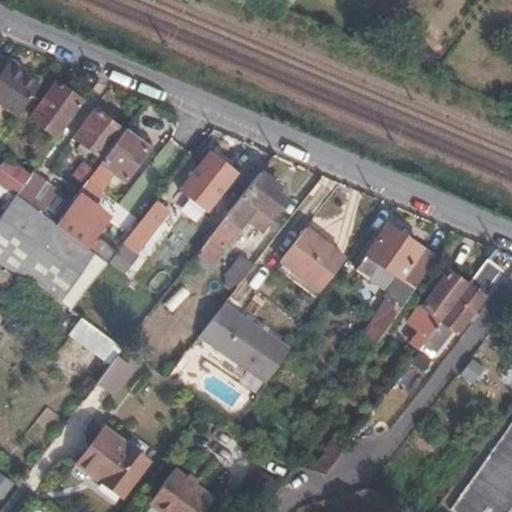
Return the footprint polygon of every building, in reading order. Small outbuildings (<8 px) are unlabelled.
[(5,66),(0,62),(0,104),(16,116),(38,85),(7,63),(5,66)] [(83,102),(55,82),(29,117),(58,137),(83,102)] [(103,158),(123,130),(94,110),(74,136),(83,143),(79,148),(90,156),(94,152),(103,158)] [(123,130),(103,158),(96,167),(110,178),(115,171),(125,178),(148,148),(123,130)] [(30,174),(4,156),(0,162),(0,182),(16,194),(30,174)] [(74,174),(85,182),(87,179),(94,170),(82,162),(74,174)] [(232,178),(215,165),(209,173),(200,167),(181,191),(206,210),(232,178)] [(110,178),(96,167),(94,170),(87,179),(104,191),(110,178)] [(261,171),(240,197),(224,219),(210,237),(225,248),(248,220),(264,231),(278,213),(276,211),(286,198),(277,191),(281,186),(261,171)] [(55,223),(67,206),(51,194),(55,188),(31,173),(30,174),(16,194),(0,216),(0,260),(18,273),(55,223)] [(55,223),(86,247),(94,236),(109,215),(95,204),(104,191),(87,179),(85,182),(79,190),(67,206),(55,223)] [(224,219),(240,197),(229,189),(213,210),(224,219)] [(140,221),(151,230),(168,208),(157,199),(140,221)] [(135,250),(151,230),(140,221),(124,242),(135,250)] [(304,230),(293,222),(281,237),(292,246),(304,230)] [(55,223),(18,273),(59,302),(93,253),(86,247),(55,223)] [(436,256),(386,225),(355,269),(367,278),(377,263),(401,279),(391,293),(375,319),(389,328),(436,256)] [(343,259),(305,229),(304,230),(292,246),(280,261),(318,292),(343,259)] [(101,242),(94,236),(86,247),(93,253),(101,242)] [(225,248),(210,237),(191,260),(188,264),(203,275),(225,248)] [(253,266),(241,256),(225,276),(238,285),(243,280),(253,266)] [(487,260),(469,284),(420,349),(431,358),(454,329),(458,331),(503,272),(487,260)] [(401,279),(377,263),(367,278),(391,293),(401,279)] [(420,349),(469,284),(450,271),(424,305),(415,307),(406,319),(416,326),(406,339),(420,349)] [(189,293),(181,286),(165,303),(172,311),(189,293)] [(292,348),(246,316),(225,302),(199,336),(222,352),(267,383),(292,348)] [(97,329),(82,318),(80,321),(70,334),(111,363),(115,359),(123,347),(97,329)] [(389,328),(375,319),(363,336),(377,344),(389,328)] [(132,371),(115,359),(111,363),(97,383),(113,395),(132,371)] [(469,360),(456,377),(466,384),(479,367),(469,360)] [(508,511),(511,507),(511,420),(450,511),(451,511),(508,511)] [(124,444),(103,428),(77,462),(124,496),(148,462),(124,444)] [(348,443),(335,436),(312,468),(325,473),(332,465),(348,443)] [(16,484),(0,472),(0,497),(4,500),(16,484)] [(201,511),(208,503),(169,473),(143,507),(149,511),(201,511)]
